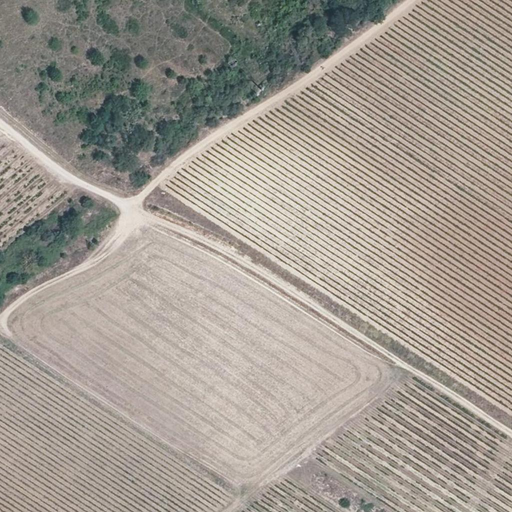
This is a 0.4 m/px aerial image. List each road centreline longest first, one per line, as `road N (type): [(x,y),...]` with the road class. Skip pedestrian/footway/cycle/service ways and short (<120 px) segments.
road 1 (track): [(409,0),(190,150),(0,300)]
road 2 (track): [(511,434),(242,260),(129,205)]
road 3 (track): [(0,128),(67,179),(129,205)]
